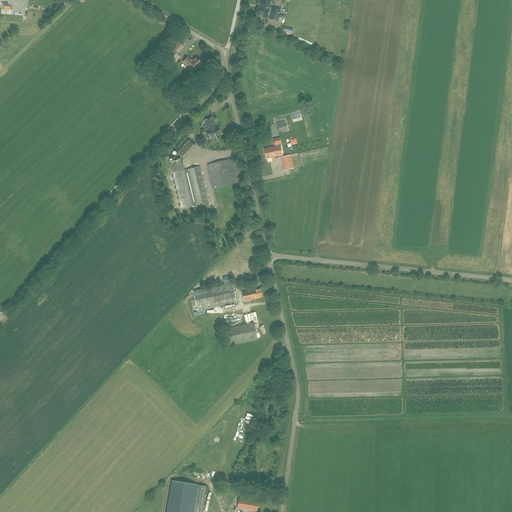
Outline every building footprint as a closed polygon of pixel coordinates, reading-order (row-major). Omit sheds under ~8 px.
[(261,0),(260,8),(258,7),(256,15),(263,16),(263,17),(267,18),(268,14),(270,15),(269,19),(281,22),(284,10),(280,10),(272,8),(269,8),(271,1),(268,0),(261,0)] [(165,56),(174,63),(180,57),(177,55),(184,47),(178,42),(165,56)] [(187,67),(193,72),(202,63),(196,58),(193,61),(192,60),(188,57),(183,62),(188,66),(187,67)] [(205,121),(208,131),(205,132),(208,139),(209,139),(209,140),(214,138),(214,137),(221,135),(219,127),(216,128),(213,118),(205,121)] [(279,133),(287,131),(285,121),(277,124),(279,133)] [(266,159),(274,157),(282,155),(280,145),(279,146),(278,144),(281,144),(280,138),(274,139),(275,145),(276,145),(276,146),(264,149),(266,159)] [(185,159),(196,147),(188,140),(177,152),(185,159)] [(290,169),(288,158),(287,155),(281,157),(284,170),(290,169)] [(213,189),(238,184),(232,159),(207,165),(213,189)] [(181,209),(208,202),(200,167),(185,171),(183,161),(170,164),(181,209)] [(222,278),(223,284),(231,282),(230,276),(222,278)] [(236,303),(232,283),(193,292),(197,312),(236,303)] [(244,301),(262,298),(260,288),(242,292),(244,301)] [(229,346),(257,340),(254,323),(225,330),(229,346)] [(271,374),(279,366),(275,362),(267,371),(271,374)] [(202,511),(206,487),(171,481),(166,511),(202,511)] [(239,498),(239,499),(237,508),(256,511),(258,501),(239,498)]
